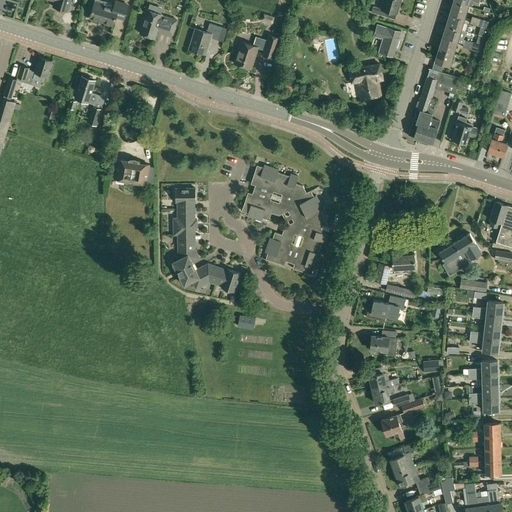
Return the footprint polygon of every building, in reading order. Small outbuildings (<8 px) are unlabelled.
[(54,6),(68,10),(70,0),(54,0),(55,0),(54,6)] [(371,12),(386,16),(387,10),(397,13),(400,0),(383,0),(381,8),(373,5),(371,12)] [(464,16),(467,6),(468,4),(454,0),(453,0),(450,12),(464,16)] [(95,2),(90,17),(113,24),(116,16),(124,18),(128,5),(116,1),(115,4),(104,1),(103,4),(95,2)] [(140,33),(155,37),(158,27),(173,32),(177,20),(162,15),(162,14),(147,10),(140,33)] [(450,12),(447,24),(460,28),(464,16),(450,12)] [(271,23),(273,23),(275,17),(264,13),(261,19),(264,20),(264,19),(271,22),(271,23)] [(470,23),(479,26),(481,18),(472,16),(470,23)] [(479,26),(487,28),(490,21),(481,18),(479,26)] [(191,49),(206,54),(211,37),(223,41),(228,28),(222,26),(210,23),(207,30),(205,31),(195,28),(191,40),(194,41),(191,49)] [(395,49),(396,49),(400,38),(399,37),(401,31),(377,23),(373,36),(382,38),(378,52),(393,56),(395,49)] [(447,24),(443,36),(457,40),(456,41),(464,44),(463,47),(471,49),(473,42),(465,39),(465,40),(464,39),(466,31),(460,29),(460,28),(447,24)] [(476,32),(473,24),(467,27),(470,35),(476,32)] [(273,57),(276,58),(279,50),(276,49),(280,37),(269,34),(263,55),(273,58),(273,57)] [(234,63),(251,68),(261,38),(261,39),(261,38),(256,36),(254,45),(244,42),(241,49),(239,48),(234,63)] [(457,40),(443,36),(439,48),(453,52),(456,41),(457,40)] [(473,42),(471,49),(480,52),(482,45),(473,42)] [(445,71),(447,72),(454,74),(456,66),(459,67),(460,61),(451,58),(453,52),(439,48),(435,60),(448,64),(445,71)] [(26,80),(27,76),(41,81),(44,81),(46,76),(48,76),(52,61),(40,57),(35,71),(29,69),(30,67),(21,65),(17,77),(26,80)] [(357,81),(360,99),(381,95),(378,79),(383,79),(380,63),(349,69),(352,82),(357,81)] [(427,75),(425,82),(436,86),(435,87),(442,89),(447,72),(445,71),(445,72),(430,68),(428,75),(427,75)] [(447,72),(442,89),(449,92),(448,96),(453,98),(454,93),(455,93),(460,77),(453,75),(454,74),(447,72)] [(75,98),(94,104),(95,101),(98,94),(92,92),(96,80),(82,75),(77,90),(78,90),(75,98)] [(18,79),(8,76),(3,95),(12,98),(18,79)] [(292,91),(295,83),(287,81),(284,89),(292,91)] [(409,135),(421,138),(428,116),(427,116),(428,112),(432,97),(435,88),(425,84),(419,103),(417,102),(416,108),(417,109),(409,135)] [(492,112),(505,116),(511,92),(499,89),(492,112)] [(421,138),(433,142),(437,127),(440,120),(431,117),(433,113),(432,112),(434,108),(436,109),(439,99),(432,97),(428,112),(427,116),(428,116),(421,138)] [(0,110),(0,155),(14,107),(19,108),(21,104),(16,102),(4,98),(0,110)] [(68,107),(74,109),(77,101),(75,100),(70,99),(68,107)] [(460,112),(467,114),(468,108),(462,106),(463,101),(455,99),(452,109),(460,111),(460,112)] [(87,122),(97,125),(99,119),(101,120),(104,111),(102,110),(102,109),(93,106),(87,122)] [(47,117),(55,119),(57,112),(50,110),(47,117)] [(451,139),(466,144),(467,143),(469,135),(475,137),(478,127),(465,123),(467,118),(459,115),(451,138),(452,138),(451,139)] [(488,151),(503,156),(507,142),(502,141),(505,129),(497,126),(493,138),(492,138),(488,151)] [(134,184),(135,184),(136,182),(146,183),(149,164),(139,162),(139,160),(138,160),(137,159),(136,159),(135,158),(134,158),(132,158),(131,158),(130,158),(129,159),(129,161),(118,159),(115,178),(125,180),(125,182),(126,183),(127,183),(128,183),(129,184),(130,184),(131,184),(132,184),(134,184)] [(253,193),(248,192),(242,210),(248,213),(247,215),(262,220),(263,217),(269,220),(272,212),(279,215),(288,210),(291,216),(294,222),(285,226),(282,234),(275,232),(273,238),(270,237),(265,252),(268,253),(266,258),(266,259),(284,265),(286,261),(295,264),(293,268),(312,274),(314,268),(316,269),(321,254),(319,253),(323,241),(325,242),(328,235),(327,234),(320,232),(323,225),(319,218),(324,216),(321,210),(323,209),(320,202),(317,195),(314,196),(311,190),(307,192),(303,186),(296,183),(299,176),(291,173),(290,176),(278,172),(279,169),(264,164),(264,167),(257,165),(251,183),(256,185),(253,193)] [(178,202),(178,208),(185,208),(185,202),(196,201),(196,188),(176,188),(176,202),(178,202)] [(496,241),(511,246),(511,205),(496,201),(490,218),(492,219),(490,225),(497,227),(499,221),(502,222),(496,241)] [(185,208),(178,208),(178,217),(174,217),(174,225),(174,234),(178,234),(178,238),(185,238),(185,234),(195,234),(195,229),(197,229),(197,224),(197,219),(195,219),(195,214),(185,215),(185,208)] [(470,232),(455,242),(465,259),(469,256),(471,259),(482,252),(481,249),(470,232)] [(173,261),(179,273),(194,265),(192,261),(200,257),(195,249),(195,241),(185,241),(185,238),(178,238),(178,253),(173,255),(172,257),(172,259),(173,261)] [(439,252),(450,268),(465,259),(455,242),(439,252)] [(511,256),(511,252),(496,249),(493,265),(510,269),(511,256)] [(375,280),(386,283),(388,274),(394,274),(394,273),(410,272),(409,267),(415,267),(414,253),(392,255),(393,262),(388,261),(387,265),(379,263),(375,280)] [(210,281),(216,283),(218,277),(212,275),(215,265),(208,263),(196,269),(194,265),(179,273),(184,284),(192,281),(196,288),(210,281)] [(451,271),(453,276),(462,272),(460,267),(451,271)] [(221,287),(234,292),(241,273),(228,268),(224,279),(218,277),(216,283),(222,285),(221,287)] [(475,291),(486,292),(487,282),(461,279),(459,288),(475,291)] [(386,290),(413,297),(415,291),(387,284),(386,290)] [(486,292),(475,291),(474,297),(485,299),(486,292)] [(366,317),(385,321),(386,316),(397,318),(400,308),(403,309),(405,299),(390,296),(388,303),(374,299),(371,311),(368,310),(366,317)] [(472,311),(502,314),(503,302),(488,300),(487,308),(473,306),(472,311)] [(440,308),(434,306),(432,316),(439,317),(440,308)] [(485,324),(500,326),(502,314),(472,311),(472,317),(486,318),(485,324)] [(237,325),(253,329),(255,317),(240,314),(237,325)] [(470,336),(499,339),(500,326),(485,324),(484,332),(470,330),(470,336)] [(387,353),(396,354),(397,337),(396,337),(397,331),(382,330),(382,336),(372,335),(371,349),(387,351),(387,353)] [(482,350),(497,352),(499,339),(470,336),(469,341),(483,343),(482,350)] [(423,361),(424,372),(439,370),(438,359),(423,361)] [(468,373),(497,373),(497,360),(482,360),(482,368),(468,368),(463,368),(464,374),(468,373)] [(500,370),(511,369),(511,360),(500,361),(500,370)] [(369,376),(372,389),(394,384),(388,385),(387,380),(389,379),(388,375),(387,373),(385,373),(383,373),(383,372),(369,376)] [(482,385),(498,385),(497,373),(468,373),(468,379),(482,378),(482,385)] [(372,389),(375,403),(389,400),(387,392),(395,390),(394,384),(372,389)] [(469,398),(498,397),(498,385),(482,385),(483,392),(469,393),(469,398)] [(409,394),(394,399),(396,406),(411,401),(409,394)] [(483,403),(483,410),(498,410),(498,397),(469,398),(469,403),(483,403)] [(401,405),(404,413),(425,406),(422,398),(401,405)] [(394,432),(397,439),(404,437),(401,430),(398,422),(402,421),(400,414),(381,420),(386,434),(394,432)] [(485,423),(485,436),(499,435),(499,422),(485,423)] [(485,436),(486,448),(500,448),(499,435),(485,436)] [(390,459),(395,472),(415,465),(410,451),(418,448),(415,441),(403,446),(406,453),(390,459)] [(436,452),(439,465),(459,461),(457,448),(436,452)] [(486,448),(486,460),(500,460),(500,448),(486,448)] [(486,460),(487,473),(501,473),(500,460),(486,460)] [(413,482),(416,481),(415,480),(419,479),(418,474),(415,465),(395,472),(400,486),(413,481),(413,482)] [(453,502),(450,489),(454,488),(452,477),(441,480),(446,504),(453,502)] [(405,501),(408,511),(415,511),(425,509),(422,501),(427,500),(425,493),(441,487),(439,481),(430,483),(418,488),(420,494),(418,495),(419,496),(405,501)] [(489,504),(490,511),(503,511),(502,502),(498,502),(497,489),(498,489),(497,482),(487,483),(488,490),(489,504)] [(478,511),(477,500),(476,491),(475,483),(465,484),(468,506),(466,507),(466,508),(461,508),(461,511),(478,511)] [(477,500),(478,511),(490,511),(489,504),(484,504),(483,499),(482,499),(481,491),(476,491),(477,500)] [(438,504),(439,511),(447,511),(445,502),(438,504)]
